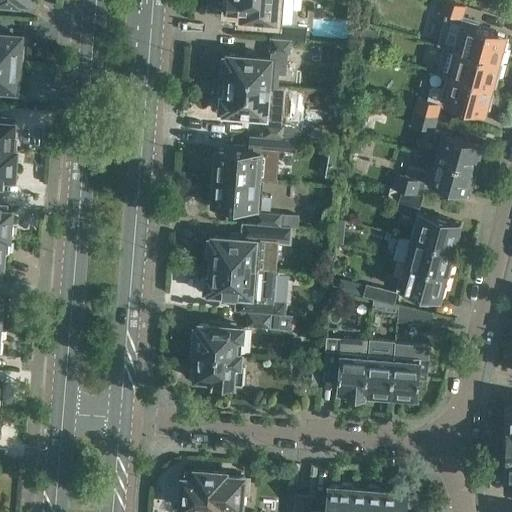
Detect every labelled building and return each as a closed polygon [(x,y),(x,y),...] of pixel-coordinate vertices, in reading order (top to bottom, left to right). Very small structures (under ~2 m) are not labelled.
[(292,0),(226,0),(226,9),(242,10),(241,18),(291,22),(291,20),(297,18),(298,9),(292,6),(292,0)] [(437,43),(454,48),(499,60),(506,35),(496,32),(496,30),(478,24),(479,21),(463,16),(466,4),(453,0),(442,0),(439,11),(445,12),(437,43)] [(511,2),(505,0),(479,0),(478,4),(511,15),(511,12),(511,2)] [(281,24),(280,37),(280,38),(292,39),(292,38),(306,39),(307,27),(281,24)] [(0,59),(18,61),(20,33),(10,32),(10,29),(2,29),(3,28),(0,27),(0,59)] [(226,70),(225,82),(268,86),(269,71),(273,71),(274,58),(277,59),(277,51),(291,53),(292,39),(280,38),(280,37),(271,36),(269,58),(228,55),(227,56),(223,56),(222,70),(226,70)] [(432,69),(447,73),(451,74),(492,85),(499,60),(454,48),(450,63),(445,64),(434,61),(429,59),(426,67),(432,69)] [(18,61),(0,59),(0,90),(5,91),(5,88),(16,88),(18,61)] [(417,96),(414,108),(437,114),(441,98),(454,102),(454,104),(473,110),(474,107),(485,110),(492,85),(451,74),(447,73),(443,86),(436,84),(429,89),(426,98),(417,96)] [(268,86),(225,82),(224,96),(220,95),(219,109),(223,110),(223,111),(265,115),(263,135),(289,137),(289,136),(295,137),(297,125),(286,124),(286,121),(272,120),(272,115),(270,114),(271,102),(266,102),(268,86)] [(414,108),(410,122),(433,128),(437,114),(414,108)] [(0,147),(15,148),(16,136),(13,131),(13,120),(1,119),(1,115),(0,114),(0,147)] [(441,141),(436,156),(477,168),(482,148),(479,147),(481,141),(438,129),(436,140),(441,141)] [(263,135),(262,147),(288,149),(289,137),(263,135)] [(216,148),(214,175),(263,179),(264,165),(273,165),(274,152),(249,151),(250,145),(226,143),(225,149),(216,148)] [(0,180),(0,181),(0,176),(13,177),(15,148),(0,147),(0,180)] [(396,172),(392,188),(420,195),(424,180),(467,192),(468,186),(472,187),(477,168),(436,156),(432,171),(427,169),(427,170),(408,165),(406,174),(396,172)] [(263,179),(214,175),(211,203),(221,203),(220,209),(244,211),(244,205),(269,207),(270,196),(262,195),(263,179)] [(417,206),(420,195),(392,188),(389,187),(386,197),(417,206)] [(0,235),(9,236),(11,208),(0,207),(0,235)] [(257,210),(256,223),(293,226),(293,225),(293,213),(282,212),(257,210)] [(414,236),(453,247),(460,221),(417,210),(414,221),(418,222),(414,236)] [(212,235),(210,264),(252,267),(254,252),(257,252),(259,235),(276,236),(296,238),(297,225),(293,225),(293,226),(256,223),(254,239),(212,235)] [(412,245),(407,262),(446,272),(453,247),(414,236),(390,229),(388,237),(394,239),(394,240),(412,245)] [(0,262),(2,263),(3,252),(8,249),(9,236),(0,235),(0,262)] [(446,272),(407,262),(403,276),(400,275),(397,287),(439,298),(446,272)] [(252,267),(210,264),(208,291),(225,292),(224,295),(233,295),(233,293),(238,293),(237,309),(276,312),(277,300),(271,299),(273,268),(252,267)] [(363,295),(394,303),(397,291),(366,283),(363,295)] [(396,316),(427,323),(430,308),(400,301),(396,316)] [(247,310),(246,325),(270,327),(270,325),(289,327),(290,313),(276,312),(247,310)] [(194,326),(192,349),(239,353),(242,326),(233,325),(233,322),(209,320),(209,323),(198,322),(198,327),(194,326)] [(394,354),(390,395),(401,396),(400,398),(413,399),(414,396),(417,396),(419,376),(426,377),(428,356),(403,354),(404,344),(403,344),(404,332),(396,331),(394,354)] [(354,337),(327,334),(324,368),(336,370),(335,379),(338,379),(337,391),(347,392),(347,393),(363,395),(363,393),(367,352),(353,350),(354,337)] [(239,353),(192,349),(189,377),(200,378),(200,382),(232,385),(232,383),(241,384),(243,363),(239,363),(239,353)] [(367,352),(363,393),(390,395),(394,354),(367,352)] [(321,359),(306,357),(304,380),(319,382),(321,359)] [(182,477),(180,507),(201,509),(200,511),(220,511),(220,510),(222,510),(222,504),(240,505),(241,494),(249,493),(251,479),(242,478),(242,476),(224,475),(224,471),(184,468),(183,477),(182,477)] [(351,511),(354,486),(328,484),(326,509),(311,508),(310,511),(351,511)] [(351,511),(378,511),(380,489),(354,486),(351,511)] [(380,489),(378,511),(405,511),(406,505),(409,505),(410,493),(407,493),(407,491),(380,489)] [(309,511),(311,494),(295,493),(293,511),(309,511)]
